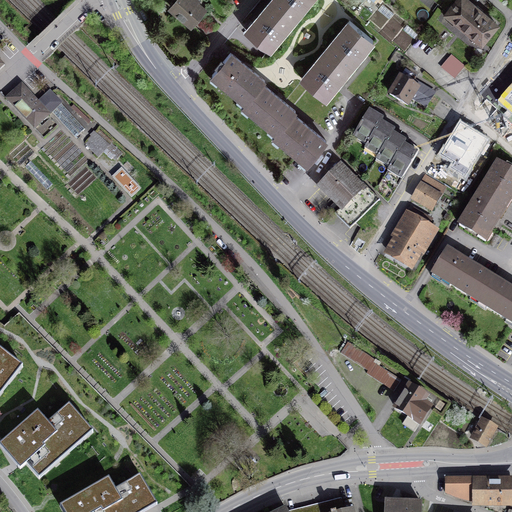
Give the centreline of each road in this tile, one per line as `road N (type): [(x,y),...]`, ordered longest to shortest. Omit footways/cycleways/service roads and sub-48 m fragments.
road 1 (secondary): [(511,389),(329,253),(158,72),(115,0)]
road 2 (secondary): [(407,464),(286,483),(225,511)]
